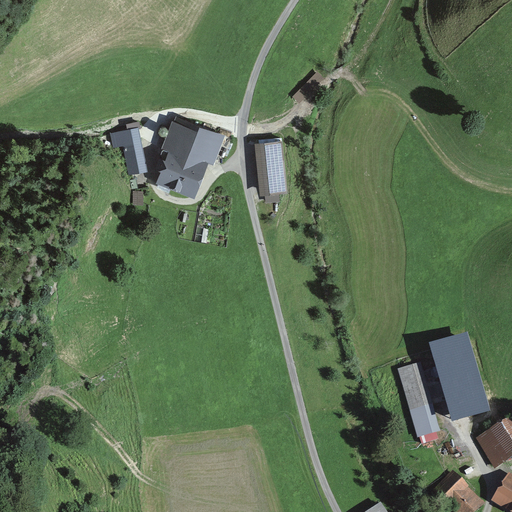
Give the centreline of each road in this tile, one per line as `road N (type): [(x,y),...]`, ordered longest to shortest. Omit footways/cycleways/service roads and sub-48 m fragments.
road 1 (unclassified): [(334,511),(291,386),(238,164),(254,62),(290,0)]
road 2 (track): [(473,446),(475,425),(492,407),(471,332),(473,256),(482,238),(511,220)]
